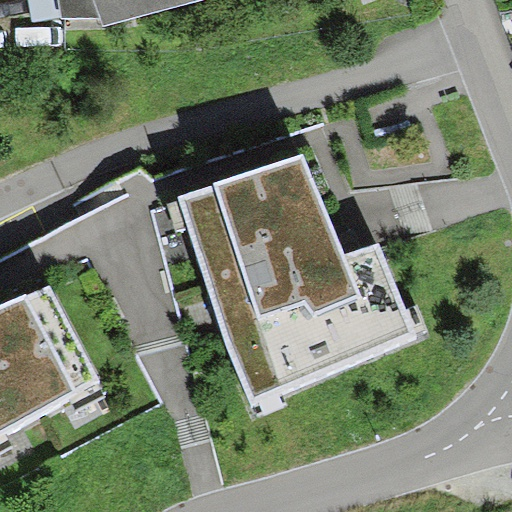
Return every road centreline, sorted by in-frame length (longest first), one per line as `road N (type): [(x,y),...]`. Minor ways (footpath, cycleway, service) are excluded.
road 1 (residential): [(224,511),(511,431)]
road 2 (residential): [(511,127),(463,0)]
